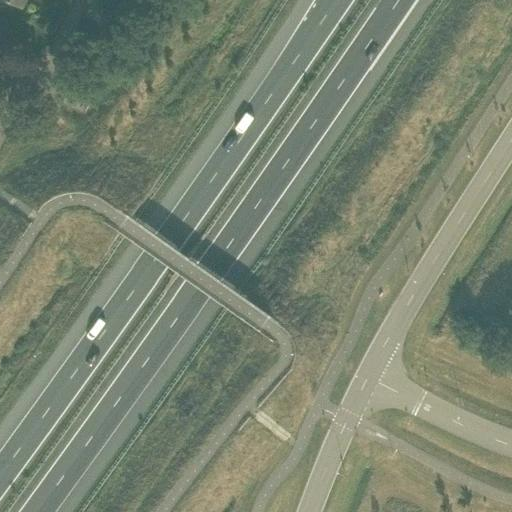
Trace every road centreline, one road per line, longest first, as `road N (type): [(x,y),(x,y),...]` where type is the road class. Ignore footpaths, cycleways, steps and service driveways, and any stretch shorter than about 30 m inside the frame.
road 1 (motorway): [(35,511),(397,0)]
road 2 (motorway): [(328,0),(0,469)]
road 3 (tertiary): [(366,376),(511,138)]
road 4 (unclassified): [(366,376),(511,444)]
road 5 (tertiary): [(310,511),(366,376)]
